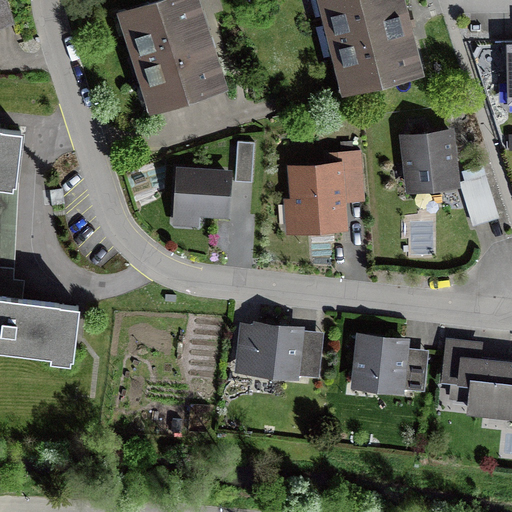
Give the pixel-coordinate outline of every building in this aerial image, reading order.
[(3,0),(0,0),(0,22),(10,19),(3,0)] [(196,0),(146,0),(111,12),(145,114),(226,87),(196,0)] [(403,0),(314,0),(340,94),(423,72),(403,0)] [(22,130),(0,127),(0,178),(16,181),(22,130)] [(450,129),(400,134),(406,193),(455,188),(450,129)] [(253,143),(236,143),(235,181),(252,181),(253,143)] [(292,169),(296,225),(346,222),(344,197),(361,196),(359,151),(330,153),(331,167),(292,169)] [(227,174),(180,172),(178,208),(225,210),(226,191),(227,174)] [(484,175),(459,183),(473,224),(498,216),(484,175)] [(16,181),(0,178),(0,296),(9,298),(16,181)] [(0,296),(0,345),(71,354),(77,306),(9,298),(0,296)] [(258,325),(242,323),(238,367),(318,375),(322,332),(302,330),(303,320),(259,315),(258,325)] [(408,337),(360,332),(353,385),(399,390),(400,384),(421,387),(425,350),(406,348),(408,337)] [(445,361),(443,381),(470,384),(466,411),(511,416),(511,360),(467,354),(465,364),(445,361)]
